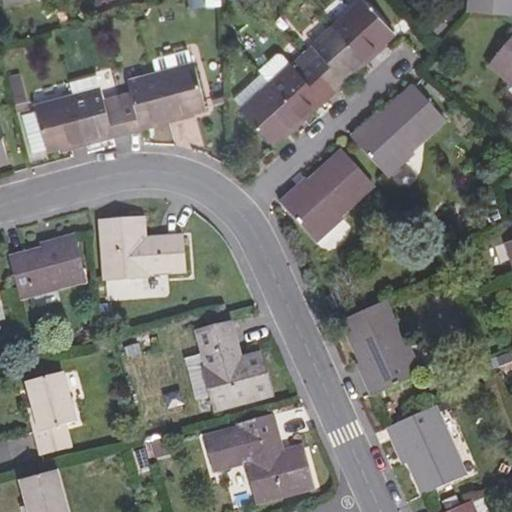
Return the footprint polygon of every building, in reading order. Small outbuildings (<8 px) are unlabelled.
[(303,73),(295,64),(244,111),(273,143),(283,133),(292,125),(295,128),(306,119),(303,116),(323,97),(325,100),(348,79),(346,76),(365,58),(368,61),(379,51),(377,48),(384,41),(395,32),(365,0),(364,0),(315,46),(323,55),(303,73)] [(511,0),(471,0),(471,10),(511,13),(511,0)] [(511,39),(491,64),(511,80),(511,39)] [(377,48),(379,51),(387,44),(384,41),(377,48)] [(155,59),(159,73),(193,63),(190,50),(155,59)] [(348,79),(368,61),(365,58),(346,76),(348,79)] [(36,105),(48,148),(61,144),(73,141),(74,145),(89,142),(88,138),(113,131),(114,135),(143,127),(142,124),(168,117),(169,120),(185,116),(184,112),(194,109),(207,106),(196,63),(193,63),(159,73),(129,81),(132,93),(105,101),(101,88),(36,105)] [(354,137),(389,176),(416,152),(415,150),(448,120),(416,85),(382,116),(380,113),(354,137)] [(306,119),(325,100),(323,97),(303,116),(306,119)] [(142,124),(143,127),(169,120),(168,117),(142,124)] [(286,136),(295,128),(292,125),(283,133),(286,136)] [(0,126),(0,161),(9,159),(0,126)] [(88,138),(89,142),(114,135),(113,131),(88,138)] [(308,178),(283,201),(319,241),(345,217),(343,214),(376,184),(345,150),(311,181),(308,178)] [(145,219),(103,221),(106,279),(149,277),(149,272),(185,271),(184,237),(161,238),(162,243),(147,243),(145,219)] [(44,250),(14,258),(24,297),(87,281),(75,236),(58,240),(59,246),(44,250)] [(43,244),(44,250),(59,246),(58,240),(43,244)] [(387,302),(345,321),(364,361),(360,363),(375,396),(423,374),(409,342),(406,343),(387,302)] [(233,324),(199,333),(209,368),(206,369),(213,395),(217,410),(273,395),(262,354),(238,361),(234,346),(238,345),(233,324)] [(213,395),(206,369),(191,373),(198,399),(213,395)] [(37,432),(43,455),(71,448),(65,425),(77,422),(64,372),(30,381),(36,406),(43,430),(37,432)] [(31,408),(37,432),(43,430),(36,406),(31,408)] [(427,494),(469,475),(437,406),(390,427),(396,441),(402,438),(412,461),(427,494)] [(241,428),(206,438),(216,473),(248,464),(259,504),(315,488),(304,447),(278,454),(274,440),(279,439),(273,416),(240,425),(241,428)] [(406,463),(412,461),(402,438),(396,441),(406,463)] [(69,511),(57,471),(23,481),(30,505),(32,511),(69,511)] [(476,511),(472,501),(447,511),(476,511)]
